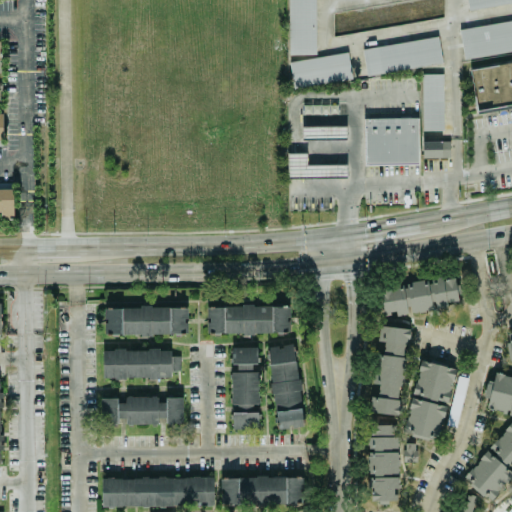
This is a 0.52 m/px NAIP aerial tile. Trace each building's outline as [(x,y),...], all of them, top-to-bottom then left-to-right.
[(289,54),(289,0),(315,0),(315,54),(289,54)] [(466,0),(511,0),(511,2),(468,11),(466,0)] [(459,29),(511,19),(511,50),(464,59),(459,29)] [(362,49),(438,37),(443,64),(366,76),(362,49)] [(289,62),(347,53),(351,79),(293,88),(289,62)] [(511,61),(473,67),(479,109),(511,103),(511,61)] [(443,74),(444,131),(423,131),(422,75),(443,74)] [(366,164),(418,165),(418,118),(367,118),(366,164)] [(422,158),(450,157),(449,140),(422,141),(422,158)] [(307,164),(307,153),(288,153),(288,178),(347,177),(346,164),(307,164)] [(0,211),(2,212),(2,216),(13,216),(13,189),(0,189),(0,211)] [(379,288),(383,314),(395,312),(396,315),(409,313),(433,309),(433,308),(458,304),(454,278),(423,283),(423,281),(379,288)] [(206,305),(206,333),(290,333),(290,305),(206,305)] [(104,307),(104,334),(187,334),(187,306),(104,307)] [(407,328),(379,326),(378,340),(385,341),(384,354),(376,353),(374,383),(379,383),(378,397),(370,396),(369,412),(399,415),(404,357),(407,328)] [(302,426),(295,345),(268,347),(275,428),(302,426)] [(257,346),(230,347),(231,364),(257,363),(257,346)] [(102,378),(170,378),(170,349),(102,349),(102,378)] [(411,395),(403,434),(439,441),(453,367),(419,361),(413,396),(411,395)] [(258,371),(230,372),(231,404),(259,403),(258,371)] [(455,427),(468,378),(457,375),(446,424),(455,427)] [(511,376),(494,375),(493,381),(485,380),(484,398),(488,398),(487,409),(509,411),(509,415),(511,414),(511,376)] [(183,397),(164,397),(101,397),(101,424),(183,424),(183,397)] [(232,429),(263,428),(263,412),(231,413),(232,429)] [(487,449),(463,478),(490,501),(511,475),(511,422),(511,421),(488,449),(487,449)] [(370,503),(394,502),(393,488),(399,488),(397,436),(392,436),(392,424),(368,425),(370,503)] [(416,462),(415,442),(403,443),(404,462),(416,462)] [(220,477),(220,505),(304,504),(303,476),(220,477)] [(101,506),(213,506),(213,477),(101,477),(101,506)]
